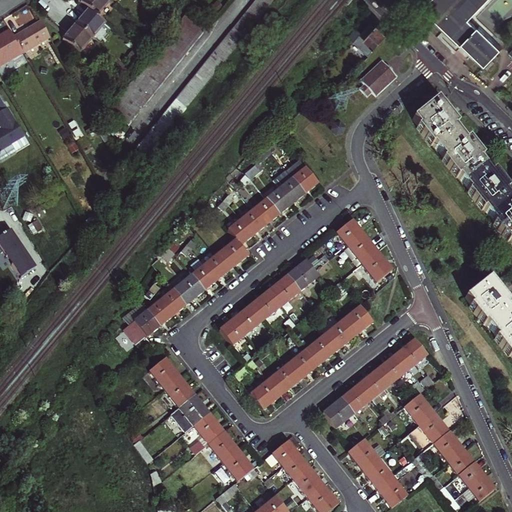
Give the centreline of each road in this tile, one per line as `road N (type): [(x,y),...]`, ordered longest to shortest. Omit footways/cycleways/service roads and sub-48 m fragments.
road 1 (residential): [(373,181),(179,337)]
road 2 (residential): [(511,489),(428,304)]
road 3 (residential): [(291,413),(428,304)]
road 4 (residential): [(291,413),(258,438),(179,337)]
road 5 (residential): [(373,181),(358,139),(433,60)]
road 6 (residential): [(428,304),(373,181)]
road 7 (residential): [(365,511),(291,413)]
